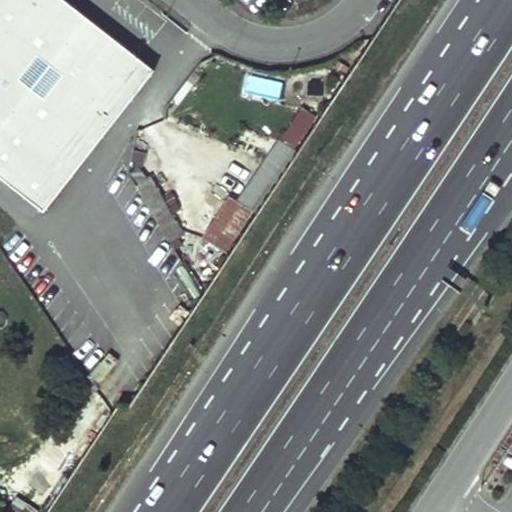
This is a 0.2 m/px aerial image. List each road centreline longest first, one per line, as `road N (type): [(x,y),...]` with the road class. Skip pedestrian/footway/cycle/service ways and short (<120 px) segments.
road 1 (motorway): [(511,0),(168,511)]
road 2 (motorway): [(249,511),(511,125)]
road 3 (unknown): [(0,191),(35,216),(57,219),(72,208),(211,24)]
road 4 (unclassified): [(180,0),(230,40),(270,51),(309,46),(355,0)]
road 5 (unclassified): [(429,511),(511,391)]
